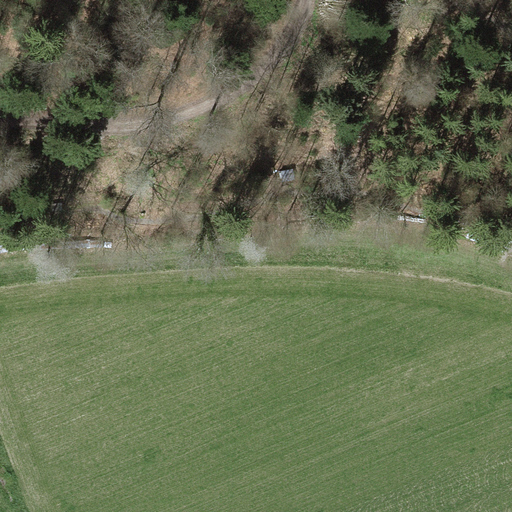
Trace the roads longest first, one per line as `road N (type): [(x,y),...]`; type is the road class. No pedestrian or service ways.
road 1 (track): [(0,266),(204,245),(388,254),(511,278)]
road 2 (track): [(0,122),(51,114),(118,125),(234,94),(295,0)]
